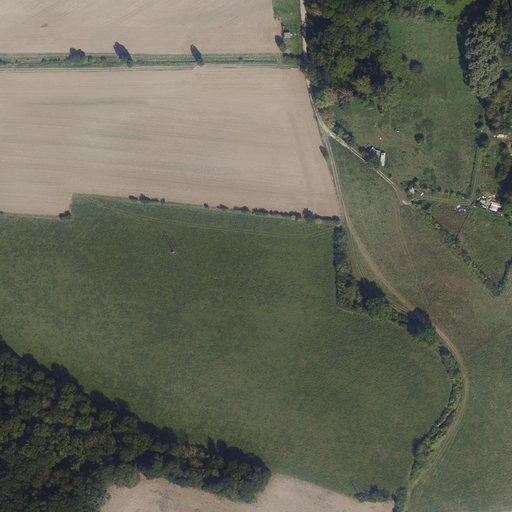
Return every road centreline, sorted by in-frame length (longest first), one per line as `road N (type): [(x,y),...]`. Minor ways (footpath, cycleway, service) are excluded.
road 1 (track): [(310,90),(351,229),(385,279),(452,347),(466,378),(448,442),(404,511)]
road 2 (track): [(307,66),(0,70)]
road 3 (track): [(320,118),(409,201)]
